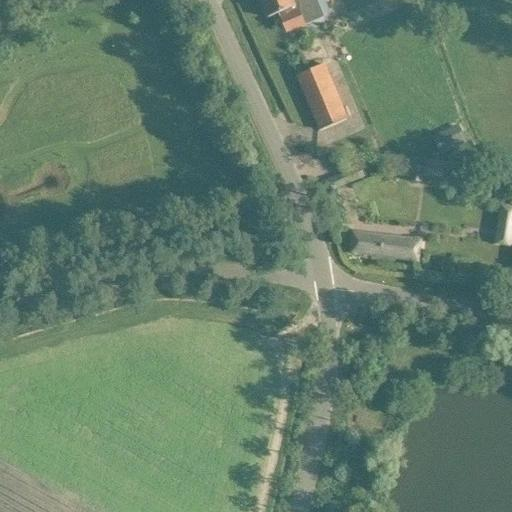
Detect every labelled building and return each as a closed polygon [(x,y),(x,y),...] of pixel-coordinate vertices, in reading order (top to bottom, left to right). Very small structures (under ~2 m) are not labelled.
[(260,0),(268,18),(279,14),(287,32),(305,24),(316,20),(308,1),(307,0),(260,0)] [(348,118),(325,64),(295,77),(319,131),(348,118)] [(432,136),(440,154),(466,142),(458,124),(432,136)] [(430,179),(432,168),(412,166),(410,181),(422,183),(422,179),(430,179)] [(323,182),(338,219),(347,215),(336,188),(350,183),(346,173),(323,182)] [(492,244),(509,247),(511,233),(511,205),(500,204),(492,244)] [(351,254),(421,262),(423,240),(353,232),(351,254)]
